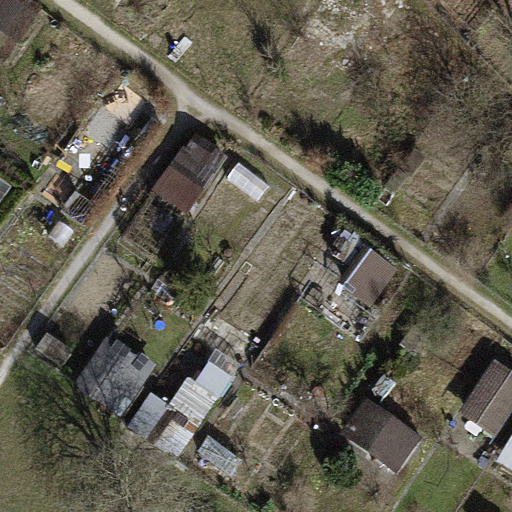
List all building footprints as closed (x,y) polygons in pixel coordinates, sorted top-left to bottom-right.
[(369,333),(403,264),(345,236),(311,305),(369,333)] [(85,389),(128,409),(148,366),(106,346),(85,389)] [(211,425),(245,362),(217,347),(183,410),(211,425)] [(501,439),(511,419),(511,367),(499,360),(466,420),(501,439)] [(404,469),(426,437),(376,403),(354,435),(404,469)]
